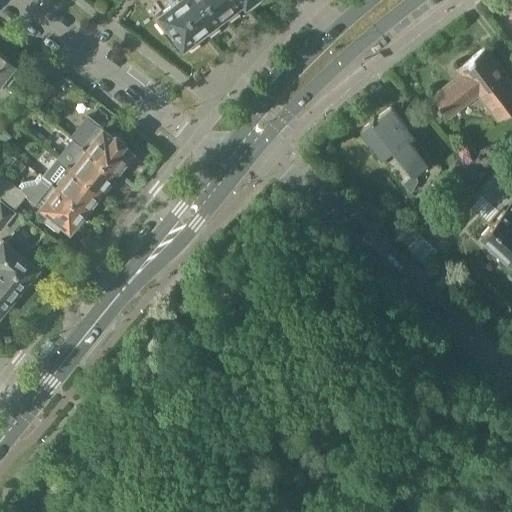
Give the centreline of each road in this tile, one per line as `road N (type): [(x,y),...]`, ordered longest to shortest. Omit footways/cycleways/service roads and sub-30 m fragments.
road 1 (residential): [(259,143),(511,374)]
road 2 (residential): [(218,155),(16,0)]
road 3 (secondary): [(218,155),(87,332)]
road 4 (secondary): [(87,332),(237,171)]
road 5 (secondary): [(259,143),(314,82),(410,0)]
road 6 (secondary): [(368,0),(240,127)]
